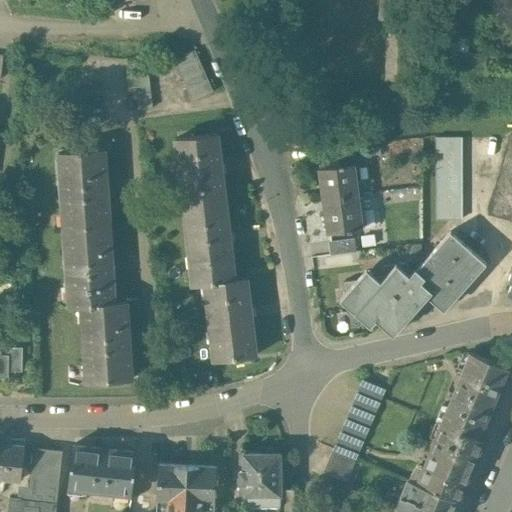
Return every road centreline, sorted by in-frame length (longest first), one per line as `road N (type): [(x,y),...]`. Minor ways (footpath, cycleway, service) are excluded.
road 1 (residential): [(307,373),(297,256),(274,155),(196,0)]
road 2 (residential): [(307,373),(168,412),(0,417)]
road 3 (residential): [(511,325),(307,373)]
road 4 (residential): [(308,511),(307,373)]
